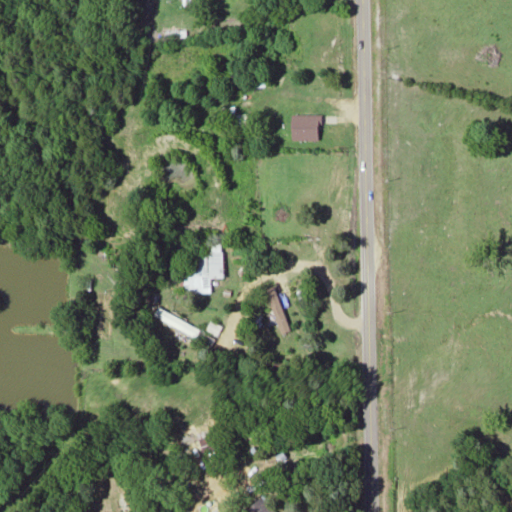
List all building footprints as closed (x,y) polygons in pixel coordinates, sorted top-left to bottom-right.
[(312,54),(280,55),(281,85),(291,85),(291,74),(313,73),(312,54)] [(222,275),(221,241),(207,241),(207,250),(186,251),(187,290),(210,290),(209,275),(222,275)] [(155,311),(193,336),(197,330),(159,305),(155,311)] [(120,495),(114,496),(119,511),(120,511),(134,508),(122,469),(113,471),(120,495)] [(246,509),(249,511),(278,511),(261,495),(246,509)]
